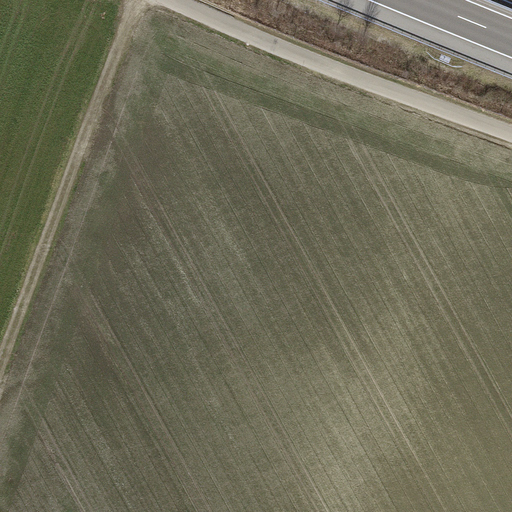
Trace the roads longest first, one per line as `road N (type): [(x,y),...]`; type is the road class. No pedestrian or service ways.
road 1 (track): [(136,0),(0,371)]
road 2 (track): [(164,0),(511,137)]
